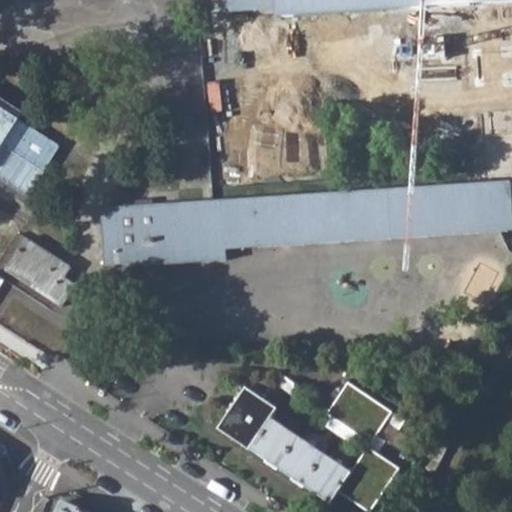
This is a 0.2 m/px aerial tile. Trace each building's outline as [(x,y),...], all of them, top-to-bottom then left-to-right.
[(224,0),(225,12),(280,9),(281,19),(298,19),(296,0),(224,0)] [(426,0),(296,0),(298,19),(427,10),(426,0)] [(511,0),(426,0),(427,10),(511,3),(511,0)] [(105,265),(228,257),(233,257),(232,248),(511,229),(511,185),(511,182),(101,210),(105,265)] [(5,270),(62,307),(75,286),(63,278),(69,267),(27,238),(5,270)] [(394,413),(349,384),(328,415),(372,445),(394,413)] [(330,506),(332,503),(339,493),(368,511),(371,511),(401,470),(369,448),(352,474),(272,420),(279,410),(248,388),(219,430),(267,460),(265,462),(277,471),(279,468),(293,477),(291,480),(304,488),(305,486),(320,495),(318,498),(330,506)]
